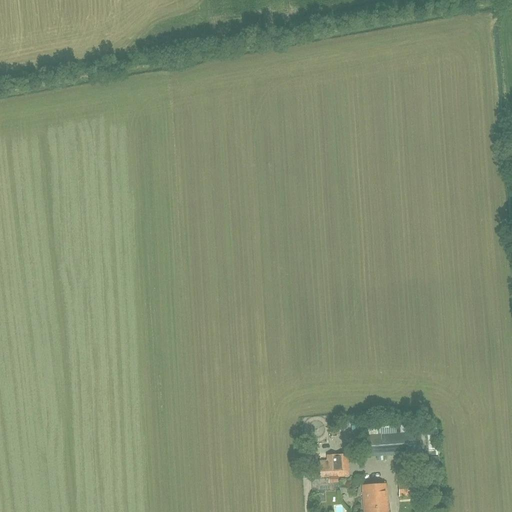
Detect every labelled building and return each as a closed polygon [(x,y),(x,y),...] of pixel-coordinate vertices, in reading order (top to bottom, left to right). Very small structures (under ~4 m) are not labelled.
[(376,424),(362,426),(363,436),(378,434),(376,424)] [(419,432),(361,437),(363,457),(421,452),(419,432)] [(313,463),(312,457),(312,456),(306,457),(307,470),(302,470),(303,480),(308,479),(328,478),(328,483),(338,483),(337,478),(348,477),(347,454),(336,455),(337,462),(313,463)] [(399,497),(415,496),(415,482),(398,483),(399,497)] [(362,485),(363,511),(388,511),(386,483),(362,485)]
